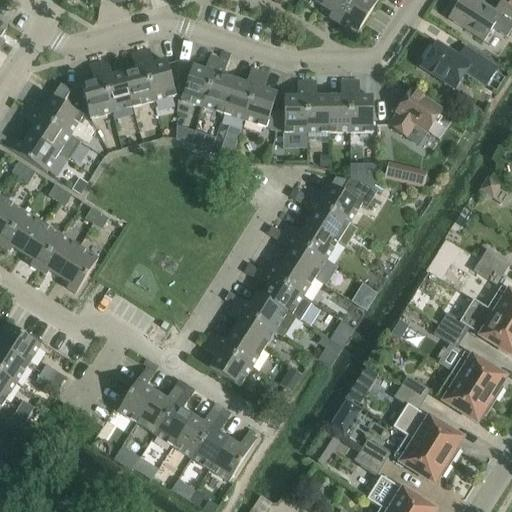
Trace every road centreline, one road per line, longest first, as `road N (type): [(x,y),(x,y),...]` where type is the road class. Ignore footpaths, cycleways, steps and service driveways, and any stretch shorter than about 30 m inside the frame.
road 1 (residential): [(38,36),(69,47),(163,21),(286,61),(381,58),(418,0)]
road 2 (residential): [(178,363),(292,178)]
road 3 (residential): [(124,336),(97,323),(71,327),(0,285)]
